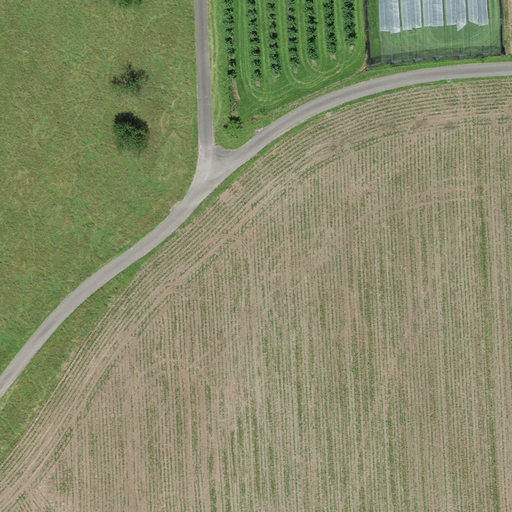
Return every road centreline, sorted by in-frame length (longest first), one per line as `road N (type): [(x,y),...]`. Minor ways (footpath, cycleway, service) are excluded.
road 1 (track): [(200,191),(248,143),(371,81),(511,66)]
road 2 (track): [(0,386),(56,315),(200,191)]
road 3 (track): [(200,191),(198,0)]
